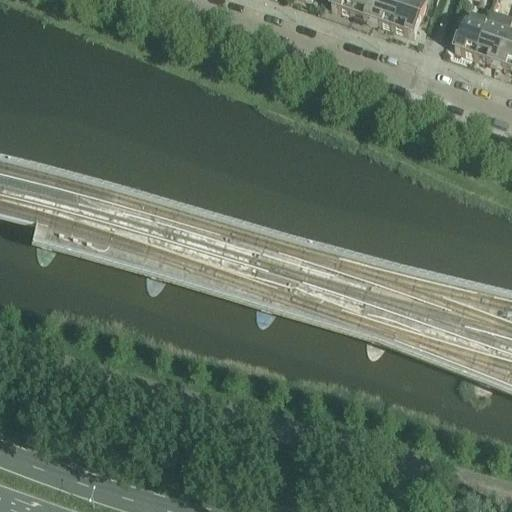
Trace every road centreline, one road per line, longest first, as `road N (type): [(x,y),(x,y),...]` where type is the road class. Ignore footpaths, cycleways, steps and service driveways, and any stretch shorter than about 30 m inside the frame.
road 1 (residential): [(511,118),(171,0)]
road 2 (primary): [(145,511),(0,457)]
